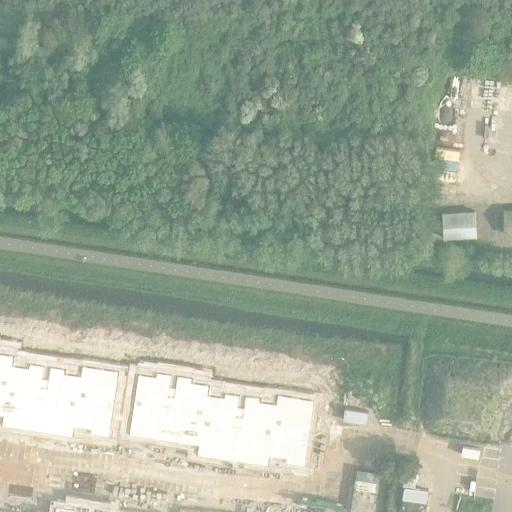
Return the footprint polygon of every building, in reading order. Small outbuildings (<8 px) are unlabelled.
[(511,209),(502,210),(503,233),(511,232),(511,209)] [(441,212),(442,238),(475,236),(475,231),(474,211),(441,212)] [(0,350),(0,411),(6,412),(11,361),(12,351),(0,350)] [(84,369),(78,421),(96,423),(103,361),(85,359),(84,369)] [(6,412),(5,422),(23,423),(29,363),(11,361),(6,412)] [(103,361),(96,423),(114,425),(121,363),(103,361)] [(29,363),(23,423),(41,425),(47,365),(29,363)] [(47,365),(41,425),(59,427),(66,367),(47,365)] [(141,366),(135,426),(153,428),(159,367),(141,366)] [(66,367),(59,427),(77,429),(78,421),(84,369),(66,367)] [(159,367),(153,428),(171,430),(177,369),(159,367)] [(177,369),(171,430),(190,431),(196,371),(177,369)] [(196,371),(190,431),(208,433),(213,382),(214,373),(196,371)] [(286,390),(281,441),(299,443),(305,382),(287,380),(286,390)] [(208,433),(207,443),(225,445),(231,384),(213,382),(208,433)] [(305,382),(299,443),(317,444),(323,384),(305,382)] [(231,384),(225,445),(243,446),(249,386),(231,384)] [(249,386),(243,446),(261,448),(267,388),(249,386)] [(267,388),(261,448),(280,450),(281,441),(286,390),(267,388)] [(57,503),(56,511),(74,511),(75,505),(57,503)]
